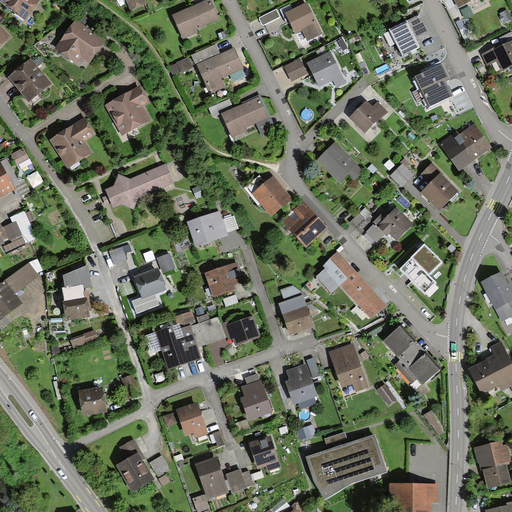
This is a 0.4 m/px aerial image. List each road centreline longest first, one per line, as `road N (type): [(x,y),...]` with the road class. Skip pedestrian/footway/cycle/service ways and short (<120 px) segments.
road 1 (residential): [(0,105),(97,251),(154,399)]
road 2 (residential): [(456,338),(432,333),(294,181),(288,168),(301,145)]
road 3 (tertiary): [(455,511),(456,338)]
road 4 (residential): [(428,0),(488,119),(511,142)]
road 5 (residential): [(301,145),(230,0)]
road 6 (residential): [(154,399),(281,351)]
